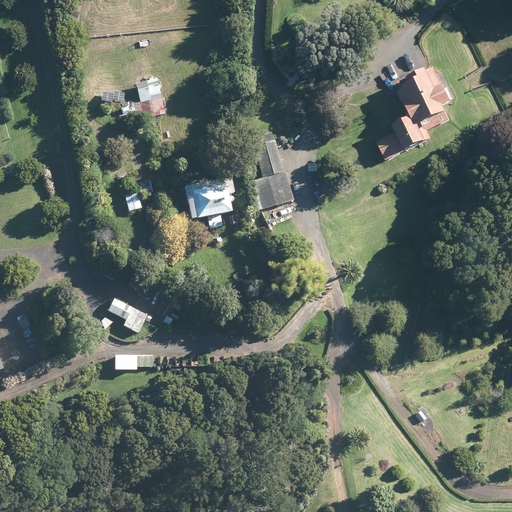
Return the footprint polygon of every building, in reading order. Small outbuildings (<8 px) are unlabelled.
[(450,104),(433,69),(402,85),(405,91),(398,94),(410,119),(392,128),(396,135),(377,144),(386,163),(430,141),(426,134),(450,122),(443,108),(450,104)] [(157,80),(136,85),(140,102),(124,106),(128,124),(165,115),(157,80)] [(271,137),(251,143),(262,180),(249,183),(258,212),(291,203),(271,137)] [(191,222),(230,214),(228,205),(233,204),(229,180),(184,189),(191,222)] [(141,210),(137,194),(125,198),(129,213),(141,210)] [(147,317),(115,299),(108,312),(126,322),(123,327),(137,335),(147,317)] [(136,372),(136,369),(155,370),(155,367),(209,370),(210,359),(115,355),(114,371),(136,372)]
